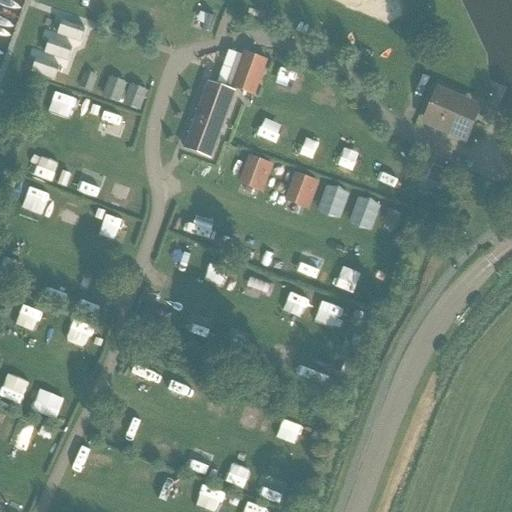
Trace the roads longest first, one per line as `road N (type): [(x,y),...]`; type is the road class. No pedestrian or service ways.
road 1 (tertiary): [(362,511),(408,372),(462,292),(511,244)]
road 2 (track): [(157,177),(353,245)]
road 3 (track): [(135,269),(315,339)]
road 4 (track): [(90,388),(260,453)]
